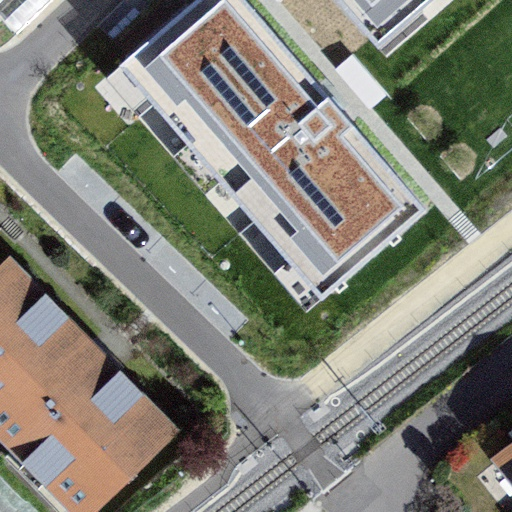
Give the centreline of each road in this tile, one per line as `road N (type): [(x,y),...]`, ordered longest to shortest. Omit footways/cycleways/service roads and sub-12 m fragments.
road 1 (track): [(511,232),(157,511)]
road 2 (residential): [(0,125),(279,419)]
road 3 (residential): [(511,366),(436,424),(364,511)]
road 4 (residential): [(0,94),(99,0)]
road 5 (track): [(279,419),(364,511)]
